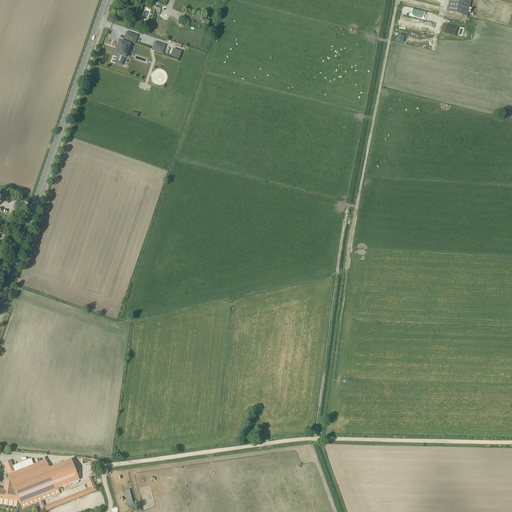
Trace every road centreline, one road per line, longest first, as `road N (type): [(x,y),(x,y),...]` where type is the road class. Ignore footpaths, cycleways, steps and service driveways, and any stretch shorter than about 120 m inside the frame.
road 1 (track): [(108,511),(110,464),(306,439),(511,442)]
road 2 (track): [(443,10),(396,2),(340,320)]
road 3 (tertiary): [(0,302),(105,0)]
